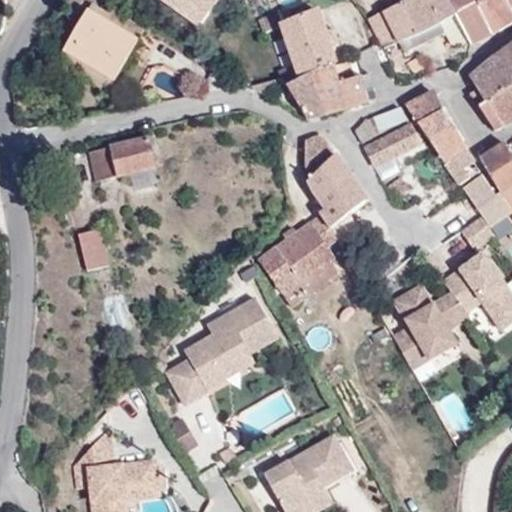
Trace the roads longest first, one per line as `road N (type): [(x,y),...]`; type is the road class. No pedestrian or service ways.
road 1 (residential): [(14,147),(242,92),(320,134),(445,79)]
road 2 (residential): [(3,455),(21,310),(14,147)]
